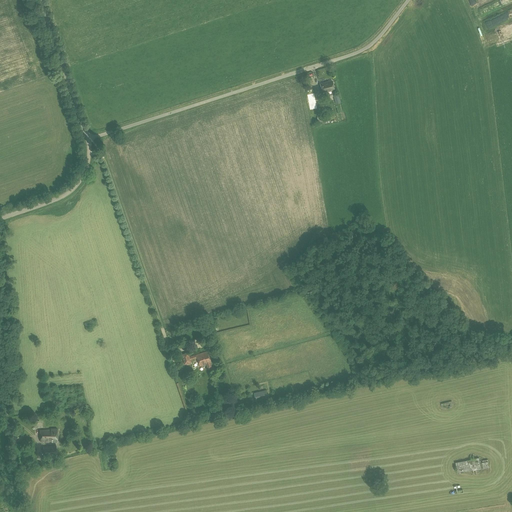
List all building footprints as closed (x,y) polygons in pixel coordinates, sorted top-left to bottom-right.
[(320,83),(323,93),(335,90),(332,80),(320,83)] [(182,354),(185,364),(191,362),(190,360),(198,358),(200,366),(206,364),(208,369),(212,368),(211,363),(208,351),(189,357),(188,352),(182,354)] [(255,395),(257,404),(269,402),(267,392),(255,395)] [(40,430),(41,442),(52,442),(57,442),(57,426),(53,426),(53,429),(51,429),(40,430)] [(14,431),(14,443),(22,443),(22,431),(14,431)] [(43,447),(44,457),(57,457),(56,446),(43,447)]
